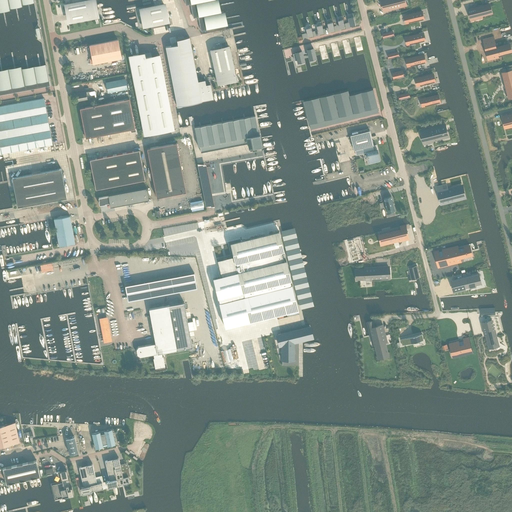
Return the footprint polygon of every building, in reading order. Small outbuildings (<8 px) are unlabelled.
[(22,4),(22,3),(34,1),(33,0),(0,0),(0,9),(10,8),(9,7),(22,4)] [(92,0),(87,0),(65,4),(67,14),(69,13),(71,22),(98,17),(96,8),(94,8),(92,0)] [(184,0),(185,5),(190,4),(193,18),(198,17),(201,31),(225,26),(223,12),(218,13),(216,0),(184,0)] [(406,2),(405,0),(387,0),(386,0),(388,9),(402,6),(401,3),(406,2)] [(144,17),(146,26),(168,22),(166,13),(165,13),(163,4),(140,9),(142,18),(144,17)] [(471,10),(468,10),(471,21),(480,19),(479,14),(490,12),(488,5),(476,8),(475,6),(470,7),(471,10)] [(424,10),(409,14),(411,20),(425,16),(424,10)] [(424,32),(410,36),(411,42),(426,38),(424,32)] [(360,36),(354,38),(356,48),(362,47),(360,36)] [(178,44),(165,47),(178,106),(213,99),(210,84),(206,85),(205,80),(198,81),(189,37),(177,40),(178,44)] [(499,48),(496,37),(485,39),(490,61),(501,58),(500,54),(511,51),(509,45),(499,48)] [(117,39),(89,45),(93,64),(108,61),(108,63),(111,62),(111,60),(121,58),(117,39)] [(349,39),(343,40),(346,51),(351,50),(349,39)] [(338,42),(332,43),(335,54),(341,52),(338,42)] [(327,44),(321,46),(324,56),(330,55),(327,44)] [(219,48),(220,50),(211,52),(218,84),(227,82),(226,79),(235,77),(229,46),(219,48)] [(316,59),(313,48),(307,49),(310,60),(316,59)] [(304,63),(301,51),(296,52),(296,53),(293,54),(294,61),(297,60),(298,64),(304,63)] [(145,58),(144,53),(129,56),(144,135),(174,129),(159,55),(145,58)] [(425,54),(411,57),(412,63),(427,60),(425,54)] [(0,95),(50,86),(46,66),(22,71),(21,68),(0,71),(0,95)] [(508,72),(500,74),(503,86),(508,85),(509,89),(504,90),(506,96),(511,94),(511,70),(508,71),(508,72)] [(435,73),(420,77),(422,83),(436,79),(435,73)] [(125,79),(106,83),(107,93),(127,89),(125,79)] [(347,90),(303,101),(311,129),(379,113),(373,89),(372,89),(349,95),(347,90)] [(89,92),(77,94),(78,100),(87,99),(86,95),(90,95),(89,92)] [(440,94),(425,97),(427,103),(441,100),(440,94)] [(0,106),(0,154),(52,144),(44,98),(0,106)] [(129,99),(80,108),(85,138),(135,128),(129,99)] [(511,113),(502,116),(504,125),(508,124),(509,127),(511,126),(511,113)] [(261,146),(255,116),(194,128),(198,146),(200,146),(201,152),(247,143),(248,144),(250,144),(251,148),(261,146)] [(446,125),(420,132),(423,140),(431,138),(432,140),(444,137),(443,132),(447,131),(446,125)] [(373,145),(370,130),(350,135),(353,150),(355,150),(356,155),(366,152),(368,160),(379,157),(377,149),(373,150),(372,146),(373,145)] [(176,143),(147,148),(156,198),(186,192),(176,143)] [(90,160),(95,189),(145,180),(139,150),(90,160)] [(214,207),(207,166),(199,167),(206,209),(214,207)] [(12,178),(17,207),(66,198),(61,169),(12,178)] [(445,189),(444,185),(439,186),(443,203),(463,198),(460,186),(445,189)] [(146,188),(108,195),(108,196),(98,198),(99,201),(99,205),(105,204),(109,203),(110,207),(148,200),(146,188)] [(383,198),(387,212),(387,211),(394,210),(394,211),(395,210),(391,196),(383,198)] [(362,199),(337,205),(339,211),(339,210),(343,209),(345,215),(340,216),(342,224),(349,223),(345,210),(357,208),(358,212),(365,211),(362,199)] [(192,211),(204,209),(203,200),(191,202),(192,211)] [(54,219),(59,246),(75,243),(70,216),(54,219)] [(401,230),(382,235),(384,244),(400,240),(400,239),(408,237),(405,225),(401,226),(401,230)] [(224,276),(213,279),(218,298),(219,303),(225,327),(298,310),(286,261),(283,261),(281,252),(284,251),(279,231),(230,243),(233,256),(226,258),(226,257),(226,258),(224,259),(223,258),(224,260),(219,261),(222,275),(224,275),(224,276)] [(357,239),(345,242),(351,263),(362,260),(357,239)] [(446,251),(436,253),(439,268),(450,265),(449,264),(460,261),(460,260),(468,258),(466,248),(457,250),(458,252),(447,255),(446,251)] [(417,265),(409,267),(411,280),(416,279),(419,278),(420,278),(417,265)] [(389,268),(359,270),(360,270),(360,279),(359,279),(359,280),(365,279),(365,281),(370,281),(369,279),(389,278),(389,268)] [(458,280),(447,283),(449,291),(464,288),(471,287),(470,285),(476,284),(473,275),(461,278),(462,283),(459,283),(458,280)] [(138,347),(136,350),(137,355),(140,357),(153,354),(154,358),(153,358),(155,368),(165,366),(163,356),(162,356),(162,353),(192,347),(184,302),(149,309),(155,343),(138,347)] [(109,333),(106,317),(101,318),(104,334),(103,334),(104,338),(110,337),(109,333)] [(486,325),(482,326),(484,335),(488,334),(491,346),(498,344),(492,320),(485,321),(486,325)] [(372,321),(367,322),(370,335),(371,341),(371,340),(372,344),(375,344),(378,343),(381,355),(387,353),(385,342),(387,342),(382,325),(374,327),(373,321),(372,321)] [(312,338),(310,327),(306,328),(277,335),(279,346),(282,345),(282,360),(293,360),(293,342),(312,338)] [(424,340),(422,334),(401,339),(402,345),(424,340)] [(469,336),(463,338),(463,341),(459,342),(459,340),(448,343),(450,349),(452,349),(453,350),(454,349),(456,354),(471,351),(472,353),(473,353),(469,336)] [(0,426),(0,446),(19,442),(15,423),(0,426)] [(92,434),(95,449),(115,444),(112,429),(92,434)] [(74,437),(66,439),(69,455),(78,453),(74,437)] [(143,444),(137,459),(143,461),(149,446),(143,444)] [(121,470),(118,458),(112,459),(117,485),(129,482),(128,476),(130,476),(128,468),(121,470)] [(107,487),(117,485),(112,459),(105,461),(109,481),(106,481),(107,487)] [(36,460),(3,468),(6,483),(40,476),(36,460)] [(97,483),(92,464),(86,466),(91,491),(103,488),(102,482),(97,483)] [(81,493),(91,491),(86,466),(79,467),(83,487),(80,487),(81,493)] [(70,487),(66,470),(59,472),(62,482),(52,485),(55,499),(74,495),(72,487),(70,487)]
